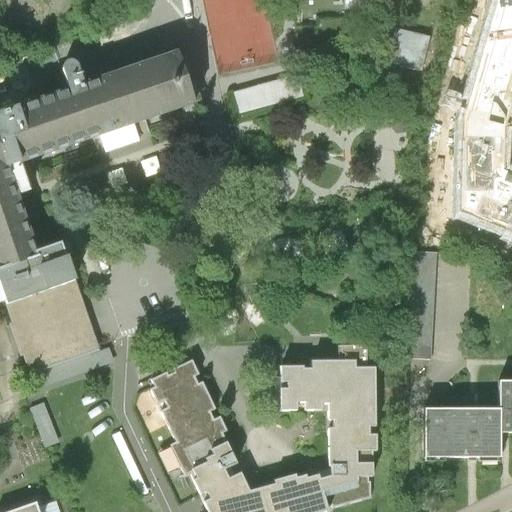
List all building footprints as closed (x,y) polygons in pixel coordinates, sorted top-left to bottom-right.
[(511,0),(492,0),(458,122),(456,215),(511,237),(511,0)] [(389,59),(422,68),(432,35),(398,25),(389,59)] [(0,303),(6,301),(31,374),(89,354),(66,286),(74,283),(60,244),(36,252),(17,196),(27,193),(18,164),(193,105),(176,56),(82,87),(69,92),(0,114),(0,303)] [(63,73),(69,92),(82,87),(76,69),(71,69),(67,70),(63,73)] [(285,77),(235,90),(240,111),(290,98),(285,77)] [(366,346),(336,347),(336,363),(354,362),(354,369),(366,369),(366,346)] [(356,483),(356,479),(367,478),(372,478),(371,464),(356,465),(356,453),(371,453),(375,453),(375,437),(368,437),(368,429),(374,429),(374,369),(366,369),(354,369),(354,362),(336,363),(310,363),(310,370),(302,370),(302,368),(279,369),(279,380),(279,384),(286,384),(286,390),(279,390),(280,412),(296,412),(296,404),(303,404),(304,412),(320,412),(320,405),(327,405),(327,422),(332,422),(332,430),(327,430),(328,468),(330,468),(330,477),(319,480),(318,475),(305,479),(305,476),(295,479),(294,476),(272,482),(273,485),(247,492),(239,474),(228,479),(224,471),(235,466),(220,435),(225,433),(218,418),(213,421),(210,413),(215,411),(202,383),(196,386),(193,379),(198,376),(191,362),(171,371),(172,374),(167,377),(165,374),(160,376),(150,381),(153,389),(149,391),(156,405),(163,402),(166,410),(160,413),(174,444),(169,446),(170,448),(180,469),(185,479),(190,476),(206,511),(327,511),(327,508),(322,493),(356,483)] [(167,377),(172,374),(171,371),(169,366),(158,371),(160,376),(165,374),(167,377)] [(268,412),(280,412),(279,390),(286,390),(286,384),(279,384),(279,380),(268,380),(268,412)] [(511,382),(499,382),(499,411),(499,434),(511,433),(511,382)] [(32,406),(46,445),(61,440),(47,400),(32,406)] [(499,411),(424,411),(424,459),(498,460),(499,434),(499,411)] [(180,469),(170,448),(157,454),(167,476),(180,469)] [(356,453),(356,465),(371,464),(371,453),(356,453)] [(367,483),(367,478),(356,479),(356,483),(322,493),(327,508),(331,507),(332,509),(370,498),(370,483),(367,483)]
